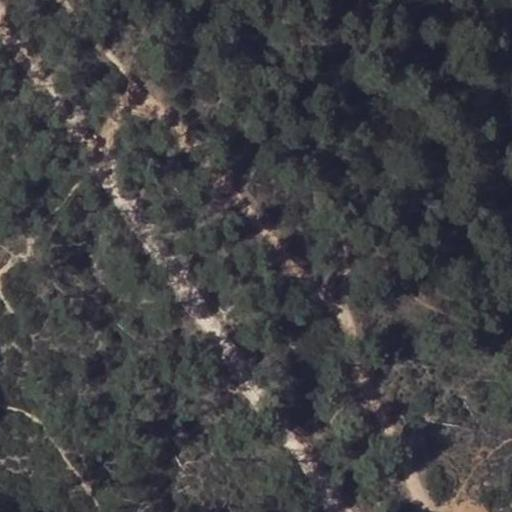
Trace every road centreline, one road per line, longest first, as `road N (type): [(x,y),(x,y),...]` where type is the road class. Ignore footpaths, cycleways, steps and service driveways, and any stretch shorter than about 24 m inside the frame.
road 1 (track): [(338,511),(0,25)]
road 2 (track): [(328,300),(440,511)]
